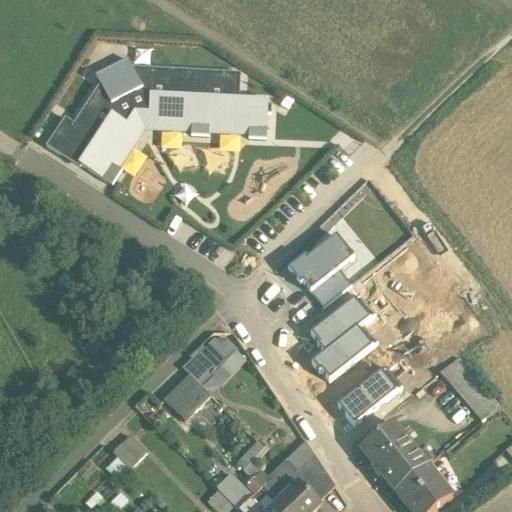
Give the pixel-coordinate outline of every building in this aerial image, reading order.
[(249,142),(266,143),(268,117),(271,117),(271,107),(268,107),(269,102),(240,101),(241,75),(131,69),(127,62),(96,78),(100,86),(74,127),(65,121),(46,151),(68,165),(72,160),(81,165),(79,168),(112,190),(122,176),(114,170),(136,134),(129,128),(136,117),(149,118),(148,127),(191,129),(191,140),(208,140),(209,131),(249,133),(249,142)] [(240,152),(240,137),(222,137),(222,152),(240,152)] [(310,297),(339,273),(354,262),(336,239),(307,262),(305,260),(287,274),(299,288),(302,286),(310,297)] [(310,297),(323,312),(352,289),(339,273),(310,297)] [(362,328),(374,319),(358,300),(310,338),(318,347),(315,349),(323,359),(362,328)] [(362,328),(323,359),(312,368),(319,378),(320,377),(328,387),(378,348),(362,328)] [(182,373),(198,388),(215,371),(218,373),(238,353),(227,342),(215,343),(206,352),(202,349),(190,361),(192,363),(182,373)] [(501,411),(459,361),(441,376),(483,426),(501,411)] [(336,410),(353,431),(402,393),(385,372),(336,410)] [(198,388),(189,379),(164,405),(182,423),(191,414),(194,417),(210,400),(198,388)] [(207,424),(224,413),(216,401),(199,412),(207,424)] [(511,423),(501,411),(483,426),(511,460),(511,423)] [(421,461),(394,428),(363,454),(397,496),(428,470),(434,466),(426,456),(421,461)] [(147,457),(131,440),(113,457),(129,474),(147,457)] [(256,446),(248,456),(237,468),(243,475),(264,453),(256,446)] [(296,477),(295,478),(300,483),(297,486),(318,507),(335,490),(314,459),(296,477)] [(296,477),(287,467),(271,484),(267,489),(261,494),(274,507),(297,486),(300,483),(295,478),(296,477)] [(428,470),(397,496),(409,511),(442,511),(454,502),(428,470)] [(271,484),(263,475),(258,480),(267,489),(271,484)] [(267,489),(258,480),(252,485),(261,494),(267,489)] [(238,511),(250,501),(231,481),(218,495),(229,506),(235,511),(238,511)] [(261,494),(252,485),(247,490),(257,499),(261,494)] [(318,507),(297,486),(274,507),(278,511),(320,511),(322,510),(318,507)] [(218,495),(207,505),(213,511),(223,511),(229,506),(218,495)] [(261,511),(250,501),(238,511),(261,511)]
